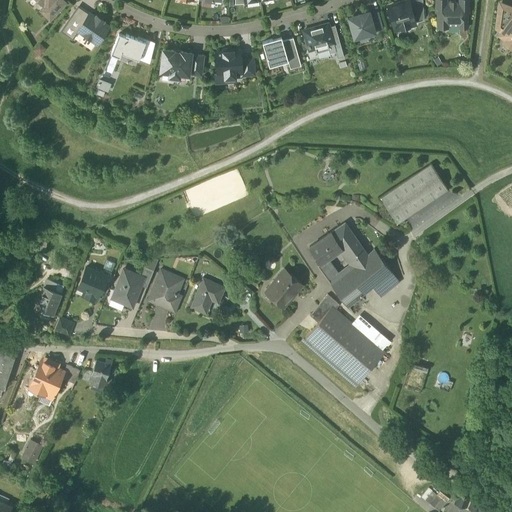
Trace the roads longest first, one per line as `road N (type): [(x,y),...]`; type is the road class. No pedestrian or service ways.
road 1 (residential): [(511,506),(408,453),(280,342),(184,354),(0,341)]
road 2 (residential): [(340,0),(226,29),(175,28),(109,0)]
